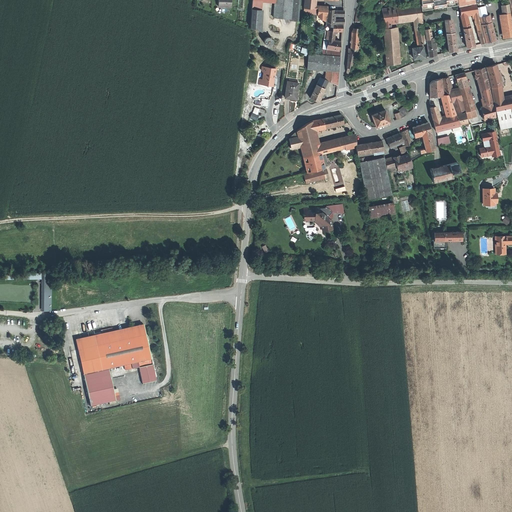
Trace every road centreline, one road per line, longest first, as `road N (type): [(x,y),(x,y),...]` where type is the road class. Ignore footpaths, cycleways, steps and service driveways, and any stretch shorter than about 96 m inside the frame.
road 1 (unclassified): [(242,275),(511,282)]
road 2 (track): [(0,222),(247,205)]
road 3 (secondary): [(242,275),(231,428),(241,511)]
road 4 (secondary): [(344,102),(299,120),(260,159),(248,196),(242,275)]
road 5 (track): [(68,490),(232,443)]
road 6 (residential): [(420,73),(420,109),(382,132),(358,126),(344,102)]
